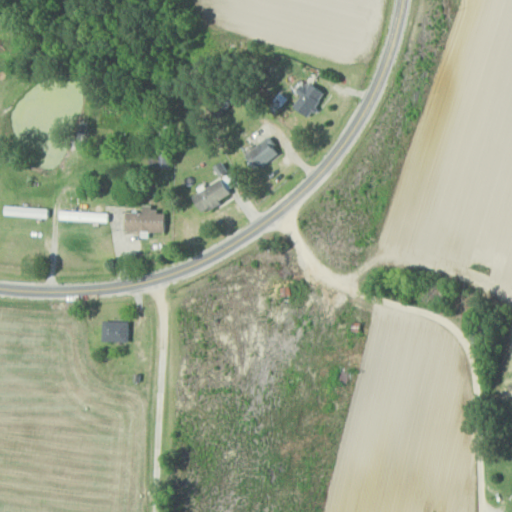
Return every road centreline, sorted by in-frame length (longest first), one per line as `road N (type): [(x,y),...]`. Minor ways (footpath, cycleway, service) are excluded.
road 1 (residential): [(0,287),(86,292),(143,284),(254,235),(312,186),(361,124),(386,72),(403,0)]
road 2 (residential): [(486,511),(483,412),(469,339),(445,317),(355,289),(325,268),(283,213)]
